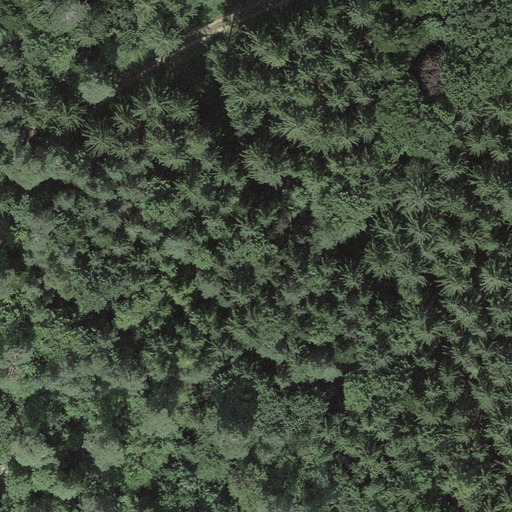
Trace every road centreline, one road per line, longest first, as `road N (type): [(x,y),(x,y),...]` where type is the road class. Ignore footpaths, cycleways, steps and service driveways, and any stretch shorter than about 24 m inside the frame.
road 1 (track): [(307,0),(151,50),(30,137),(0,210)]
road 2 (track): [(0,344),(16,431),(0,500)]
